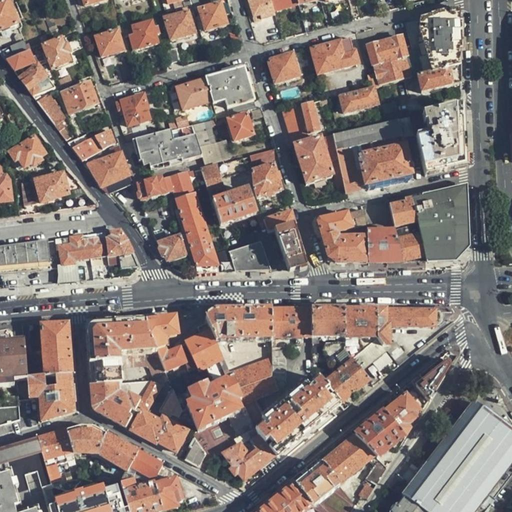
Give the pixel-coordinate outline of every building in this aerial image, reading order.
[(188,8),(192,6),(190,0),(181,0),(173,3),(175,11),(178,11),(188,8)] [(275,12),(270,0),(247,0),(248,0),(255,23),(266,20),(276,17),(275,12)] [(297,0),(270,0),(275,12),(299,5),(297,0)] [(224,16),(220,4),(200,11),(206,31),(227,25),(224,16)] [(0,35),(27,32),(23,7),(0,10),(0,35)] [(196,34),(188,8),(178,11),(179,16),(165,20),(171,41),(184,37),(196,34)] [(450,12),(405,24),(408,36),(412,51),(417,49),(425,75),(461,65),(461,50),(460,18),(450,12)] [(158,44),(151,23),(133,28),(135,34),(129,36),(133,51),(146,47),(158,44)] [(124,51),(117,31),(115,32),(114,30),(110,31),(110,33),(104,35),(103,33),(99,34),(100,36),(96,37),(103,57),(114,54),(124,51)] [(405,80),(418,77),(420,76),(418,68),(409,70),(406,58),(407,58),(402,37),(384,42),(368,47),(373,67),(374,66),(379,86),(397,82),(405,80)] [(359,64),(352,39),(331,45),(311,50),(319,75),(359,64)] [(71,63),(62,40),(43,47),(53,70),(71,63)] [(14,57),(29,53),(24,42),(11,47),(14,57)] [(168,51),(172,64),(180,62),(176,49),(168,51)] [(164,66),(172,64),(168,51),(161,54),(164,66)] [(14,57),(6,60),(11,67),(20,79),(31,73),(27,66),(34,62),(29,53),(14,57)] [(299,77),(292,55),(281,59),(271,62),(269,65),(276,84),(299,77)] [(461,84),(461,65),(425,75),(420,76),(418,77),(423,94),(442,89),(461,84)] [(35,99),(55,91),(40,69),(31,73),(20,79),(35,99)] [(238,70),(205,80),(206,81),(211,99),(213,103),(225,99),(227,107),(244,102),(253,99),(249,86),(246,74),(238,70)] [(405,80),(397,82),(399,95),(408,93),(405,80)] [(203,101),(211,99),(206,81),(198,84),(198,82),(189,85),(179,87),(182,97),(178,98),(182,111),(204,105),(203,101)] [(97,104),(93,96),(89,85),(63,95),(71,114),(97,104)] [(376,87),(372,88),(349,94),(353,111),(380,105),(376,87)] [(150,121),(146,110),(148,110),(144,96),(131,100),(117,104),(119,111),(123,109),(129,127),(150,121)] [(64,137),(67,142),(72,138),(61,125),(66,120),(50,97),(46,99),(45,97),(38,102),(64,137)] [(253,99),(244,102),(246,111),(256,109),(253,99)] [(325,117),(321,101),(302,106),(309,134),(328,129),(325,117)] [(302,106),(283,111),(293,142),(310,138),(309,134),(302,106)] [(417,141),(425,176),(457,168),(464,160),(462,106),(422,115),(424,124),(426,123),(430,135),(421,137),(417,141)] [(247,115),(228,120),(229,122),(235,142),(254,136),(250,125),(247,115)] [(210,121),(212,126),(229,122),(228,120),(227,116),(210,121)] [(345,189),(346,194),(353,193),(361,191),(360,189),(385,183),(412,176),(404,141),(405,140),(404,136),(412,134),(408,119),(333,136),(337,156),(345,189)] [(203,158),(205,165),(222,161),(218,147),(227,144),(225,139),(216,141),(212,126),(210,121),(194,125),(203,158)] [(172,131),(137,140),(141,154),(145,166),(151,164),(182,156),(185,163),(203,158),(194,125),(178,130),(172,131)] [(129,132),(122,135),(124,141),(131,139),(129,132)] [(326,138),(316,140),(296,147),(300,161),(308,185),(334,177),(329,164),(333,162),(339,190),(345,189),(337,156),(333,136),(326,138)] [(44,155),(33,137),(9,153),(15,162),(17,161),(23,169),(29,165),(32,168),(41,161),(39,159),(44,155)] [(78,156),(83,163),(103,150),(95,137),(87,141),(73,149),(78,156)] [(273,160),(278,159),(275,151),(251,157),(253,165),(253,172),(254,188),(258,200),(282,192),(277,174),(273,160)] [(130,176),(122,154),(88,166),(97,178),(100,188),(115,182),(119,191),(132,185),(129,177),(130,176)] [(153,172),(185,163),(182,156),(151,164),(153,172)] [(247,165),(245,159),(202,170),(204,176),(247,165)] [(248,173),(247,165),(204,176),(209,192),(224,187),(222,180),(248,173)] [(0,197),(11,197),(9,181),(6,176),(0,176),(0,172),(0,197)] [(188,172),(164,179),(169,194),(175,194),(198,267),(208,267),(219,266),(188,172)] [(67,195),(62,175),(35,181),(40,204),(50,201),(49,200),(67,195)] [(164,179),(139,186),(140,194),(142,201),(164,195),(169,194),(164,179)] [(465,182),(420,192),(412,194),(414,199),(419,222),(421,234),(426,256),(427,261),(455,260),(468,247),(468,243),(465,182)] [(36,204),(30,183),(21,185),(25,207),(36,204)] [(248,192),(213,203),(221,227),(256,216),(248,192)] [(401,202),(390,205),(395,227),(419,222),(414,199),(401,202)] [(353,207),(350,208),(351,214),(347,214),(352,229),(367,226),(362,205),(358,206),(353,207)] [(278,230),(294,225),(296,225),(292,212),(267,220),(271,232),(278,230)] [(347,214),(329,218),(320,220),(319,223),(320,229),(323,237),(338,236),(338,232),(352,229),(347,214)] [(278,230),(290,271),(293,271),(293,269),(300,269),(305,261),(294,225),(278,230)] [(165,231),(155,234),(162,253),(168,262),(176,260),(187,256),(182,236),(169,240),(165,231)] [(369,238),(370,263),(384,263),(402,262),(398,239),(396,231),(369,234),(369,238)] [(130,268),(139,267),(134,255),(128,243),(121,232),(106,234),(107,241),(105,241),(108,257),(108,259),(121,257),(122,270),(130,268)] [(107,241),(106,234),(97,235),(97,240),(89,241),(88,237),(91,260),(99,258),(108,257),(105,241),(107,241)] [(398,239),(402,262),(414,259),(426,256),(421,234),(398,239)] [(338,236),(323,237),(329,258),(330,259),(338,264),(351,264),(370,263),(369,238),(339,238),(338,236)] [(88,237),(63,240),(63,247),(60,248),(61,258),(62,257),(65,282),(69,282),(77,281),(87,280),(86,271),(74,272),(73,262),(91,260),(88,237)] [(0,276),(51,268),(48,242),(0,248),(0,276)] [(229,254),(235,272),(272,271),(264,243),(229,254)] [(255,313),(216,313),(211,316),(205,320),(207,324),(216,345),(219,343),(271,342),(272,341),(272,313),(255,313)] [(312,340),(311,313),(293,313),(272,313),(272,341),(312,340)] [(344,339),(344,313),(328,313),(311,313),(312,340),(319,340),(344,339)] [(377,342),(377,313),(360,313),(344,313),(344,339),(344,344),(344,351),(353,362),(377,342)] [(388,355),(399,367),(405,362),(393,347),(390,348),(389,333),(389,329),(393,329),(436,328),(436,322),(435,313),(407,313),(377,313),(377,342),(388,355)] [(177,337),(174,318),(159,320),(146,321),(148,339),(151,338),(156,349),(157,352),(165,349),(165,344),(166,343),(166,340),(177,337)] [(148,339),(146,321),(111,324),(95,326),(87,335),(92,387),(122,385),(121,369),(120,355),(156,349),(151,338),(148,339)] [(187,347),(198,370),(200,374),(207,370),(217,387),(232,380),(230,376),(216,345),(207,324),(198,328),(201,336),(193,340),(186,343),(187,347)] [(69,327),(41,327),(45,378),(73,376),(71,354),(69,327)] [(0,347),(14,346),(14,340),(13,338),(0,339),(0,347)] [(363,375),(388,355),(377,342),(353,362),(363,375)] [(324,386),(340,406),(355,394),(369,383),(363,375),(353,362),(344,351),(344,344),(326,345),(323,352),(329,364),(332,370),(336,366),(341,372),(324,386)] [(26,380),(24,345),(14,346),(0,347),(0,385),(12,384),(25,382),(25,381),(26,380)] [(167,355),(165,349),(157,352),(166,373),(187,365),(189,373),(198,370),(187,347),(177,351),(167,355)] [(157,352),(156,349),(120,355),(121,369),(146,365),(150,370),(155,383),(169,382),(166,373),(157,352)] [(271,350),(272,360),(272,378),(277,391),(283,389),(286,384),(286,349),(271,350)] [(272,378),(272,360),(230,376),(232,380),(237,392),(272,378)] [(406,398),(420,415),(430,399),(449,368),(446,365),(424,383),(406,398)] [(73,376),(45,378),(28,379),(30,400),(40,400),(42,424),(76,414),(73,376)] [(277,391),(272,378),(237,392),(243,404),(277,391)] [(268,452),(274,459),(292,445),(325,418),(340,406),(324,386),(319,379),(311,385),(315,391),(312,394),(305,385),(262,420),(270,429),(266,432),(261,427),(256,432),(258,437),(265,447),(270,443),(274,448),(268,452)] [(243,404),(237,392),(232,380),(217,387),(209,391),(206,385),(206,386),(176,399),(182,413),(188,410),(198,435),(228,419),(238,439),(248,434),(251,441),(258,437),(256,432),(253,427),(243,404)] [(122,385),(92,387),(93,399),(94,410),(126,428),(139,407),(154,383),(122,385)] [(154,383),(139,407),(148,412),(162,388),(154,383)] [(311,385),(305,385),(312,394),(315,391),(311,385)] [(177,423),(182,413),(176,399),(173,391),(160,413),(177,423)] [(383,416),(404,441),(410,431),(407,429),(411,426),(415,422),(420,415),(406,398),(395,407),(383,416)] [(442,444),(401,498),(405,501),(419,511),(462,511),(482,488),(488,479),(502,462),(511,449),(511,433),(474,403),(459,422),(455,428),(442,444)] [(142,413),(132,431),(138,434),(151,442),(157,445),(158,443),(177,453),(189,433),(163,419),(161,423),(142,413)] [(390,452),(404,441),(383,416),(370,427),(357,437),(374,459),(377,462),(390,452)] [(455,428),(459,422),(452,417),(436,438),(442,442),(453,427),(455,428)] [(77,430),(67,433),(74,456),(81,456),(81,453),(91,454),(90,457),(100,458),(106,436),(93,429),(86,429),(80,429),(77,430)] [(74,456),(67,433),(51,437),(37,441),(42,456),(50,485),(64,481),(61,473),(59,467),(65,466),(76,463),(74,456)] [(241,447),(251,441),(248,434),(238,439),(234,441),(238,448),(241,447)] [(122,445),(106,436),(100,458),(127,473),(138,453),(122,445)] [(241,447),(259,471),(267,465),(274,459),(268,452),(265,447),(258,437),(251,441),(241,447)] [(366,481),(376,487),(386,470),(377,462),(374,459),(357,437),(338,452),(321,466),(339,487),(355,474),(369,462),(374,468),(366,481)] [(0,467),(42,456),(37,441),(0,450),(0,467)] [(191,451),(186,461),(192,465),(199,468),(207,456),(195,441),(189,450),(191,451)] [(243,489),(259,471),(241,447),(238,448),(224,456),(233,468),(230,471),(235,477),(238,475),(243,489)] [(511,449),(502,462),(488,479),(482,488),(462,511),(476,511),(478,510),(482,505),(490,494),(497,485),(510,468),(511,465),(511,449)] [(155,480),(162,466),(150,460),(138,453),(127,473),(124,479),(133,480),(137,472),(155,480)] [(414,472),(418,467),(412,463),(409,468),(414,472)] [(312,509),(339,487),(321,466),(308,476),(295,487),(312,509)] [(0,511),(36,511),(33,511),(12,511),(13,511),(17,510),(12,492),(14,492),(9,474),(0,476),(0,511)] [(128,511),(161,511),(154,487),(137,492),(133,480),(124,479),(121,486),(121,488),(122,492),(128,511)] [(161,511),(165,511),(170,510),(178,508),(177,505),(182,503),(176,480),(165,483),(154,487),(161,511)] [(364,485),(360,495),(369,498),(373,488),(364,485)] [(263,511),(307,511),(312,509),(295,487),(276,503),(263,511)] [(339,487),(312,509),(317,511),(351,511),(355,506),(339,487)] [(47,510),(47,511),(128,511),(122,492),(121,488),(47,510)] [(419,511),(405,501),(398,510),(395,508),(391,511),(419,511)]
